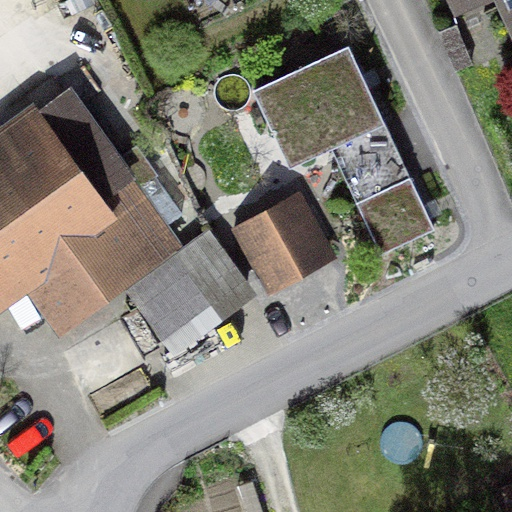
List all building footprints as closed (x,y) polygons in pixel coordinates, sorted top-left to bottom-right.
[(213,0),(218,9),(238,0),(213,0)] [(511,0),(458,0),(470,25),(511,6),(511,0)] [(326,161),(383,134),(346,50),(258,96),(298,175),(326,161)] [(0,273),(5,270),(51,335),(174,248),(69,101),(0,149),(0,273)] [(381,253),(433,229),(410,178),(357,202),(381,253)] [(291,217),(258,234),(279,272),(311,254),(291,217)] [(133,291),(169,341),(247,285),(215,240),(183,255),(133,291)]
